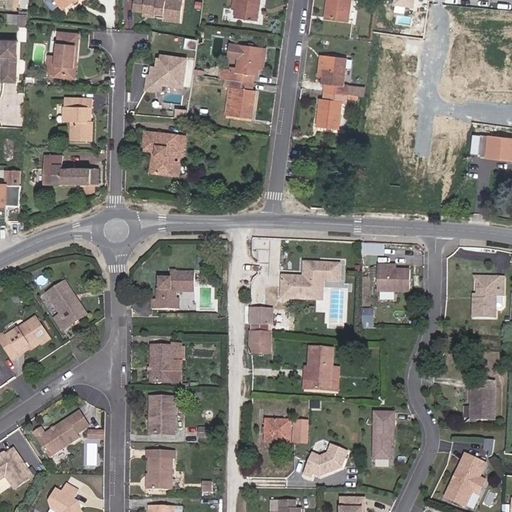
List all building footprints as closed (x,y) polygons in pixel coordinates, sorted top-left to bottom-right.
[(78,0),(79,0),(78,0),(56,0),(63,9),(74,1),(75,0),(78,0)] [(181,23),(183,0),(134,0),(133,11),(144,13),(165,15),(165,18),(164,21),(181,23)] [(258,21),(261,0),(238,0),(237,10),(236,18),(258,21)] [(349,23),(351,0),(327,0),(325,20),(349,23)] [(73,76),(76,52),(78,52),(80,35),(59,33),(57,57),(49,56),(47,73),(55,74),(73,76)] [(17,82),(18,42),(0,41),(0,64),(4,65),(4,82),(17,82)] [(259,76),(260,70),(265,70),(267,48),(230,44),(229,58),(238,60),(237,69),(236,73),(230,72),(222,71),(221,79),(226,79),(254,83),(255,75),(259,76)] [(76,79),(78,52),(76,52),(73,76),(55,74),(55,77),(76,79)] [(184,88),(187,59),(162,56),(162,60),(159,59),(158,68),(153,68),(152,77),(156,77),(156,84),(163,85),(184,88)] [(344,87),(348,58),(325,56),(322,84),(325,84),(324,92),(347,95),(348,87),(344,87)] [(162,88),(163,85),(156,84),(156,77),(152,77),(149,76),(147,91),(156,92),(162,88)] [(253,119),(257,91),(253,90),(254,83),(226,79),(225,87),(230,87),(226,116),(253,119)] [(365,97),(366,89),(348,87),(347,95),(358,96),(365,97)] [(339,130),(343,102),(346,103),(347,99),(347,95),(324,92),(323,100),(320,99),(317,127),(339,130)] [(491,111),(493,96),(486,95),(485,111),(491,111)] [(88,122),(89,98),(66,97),(66,107),(64,107),(64,122),(71,122),(71,141),(93,141),(94,122),(93,122),(88,122)] [(186,120),(187,111),(177,110),(176,119),(186,120)] [(184,156),(186,136),(146,132),(143,150),(153,152),(157,152),(154,173),(173,175),(176,155),(182,156),(184,156)] [(511,139),(481,136),(479,157),(511,160),(511,139)] [(179,176),(182,156),(176,155),(173,175),(179,176)] [(98,180),(99,169),(64,168),(64,156),(46,156),(45,184),(91,185),(91,180),(98,180)] [(0,205),(21,206),(22,186),(20,186),(21,172),(7,171),(6,185),(0,185),(0,205)] [(316,297),(317,288),(323,288),(323,281),(341,282),(341,263),(302,261),(302,276),(283,274),(282,299),(289,299),(316,300),(316,297)] [(410,293),(410,270),(387,270),(387,266),(378,265),(378,270),(371,270),(371,285),(378,285),(378,293),(410,293)] [(195,293),(195,273),(171,272),(171,276),(171,279),(161,279),(160,279),(160,290),(157,290),(157,300),(152,300),(152,310),(179,310),(180,300),(176,300),(177,293),(195,293)] [(497,281),(497,278),(474,277),(477,285),(485,280),(497,281)] [(504,297),(504,278),(497,278),(497,281),(485,280),(477,285),(477,296),(477,300),(474,300),(473,318),(497,319),(497,309),(501,309),(503,307),(503,297),(504,297)] [(84,314),(71,296),(74,294),(66,282),(47,295),(61,315),(55,319),(63,331),(78,321),(77,319),(84,314)] [(88,315),(74,294),(71,296),(84,314),(77,319),(78,321),(88,315)] [(264,325),(265,309),(251,309),(251,333),(269,334),(269,326),(264,325)] [(272,326),(273,310),(265,309),(264,325),(269,326),(272,326)] [(52,317),(48,311),(44,314),(48,321),(52,317)] [(49,336),(36,318),(18,330),(10,336),(7,337),(5,333),(0,336),(0,341),(11,358),(18,353),(30,346),(31,348),(40,342),(49,336)] [(18,330),(14,324),(6,330),(10,336),(18,330)] [(271,355),(271,334),(269,334),(251,333),(251,354),(271,355)] [(43,345),(51,340),(49,336),(40,342),(43,345)] [(182,362),(182,345),(173,344),(173,347),(152,347),(151,383),(173,383),(173,362),(182,362)] [(20,356),(31,348),(30,346),(18,353),(20,356)] [(332,391),(333,370),(334,350),(310,348),(309,370),(312,370),(311,390),(332,391)] [(182,383),(182,362),(173,362),(173,383),(182,383)] [(311,390),(312,370),(309,370),(306,369),(304,389),(311,390)] [(338,392),(340,370),(333,370),(332,391),(338,392)] [(495,421),(496,382),(480,382),(480,390),(471,390),(471,398),(473,400),(473,403),(471,405),(471,421),(495,421)] [(175,436),(176,398),(151,398),(150,435),(175,436)] [(79,435),(91,427),(81,411),(47,434),(43,428),(34,434),(50,458),(81,438),(79,435)] [(395,442),(395,413),(375,413),(374,460),(392,460),(392,446),(392,442),(395,442)] [(294,421),(269,420),(268,442),(293,444),(294,421)] [(308,444),(309,422),(294,422),(293,443),(308,444)] [(213,439),(213,430),(199,429),(199,438),(213,439)] [(493,451),(494,441),(485,440),(484,451),(493,451)] [(348,452),(330,445),(327,453),(321,456),(313,453),(304,475),(313,478),(314,475),(320,477),(343,468),(348,452)] [(60,461),(71,455),(67,448),(57,455),(60,461)] [(29,470),(15,450),(7,455),(4,459),(0,459),(0,481),(6,477),(15,490),(34,477),(33,476),(29,470)] [(172,491),(173,461),(175,461),(175,452),(149,451),(149,490),(172,491)] [(480,478),(487,464),(466,455),(457,474),(458,476),(456,480),(454,481),(445,498),(466,508),(473,493),(472,488),(475,480),(480,478)] [(478,496),(486,481),(480,478),(475,480),(472,488),(473,493),(478,496)] [(213,492),(213,483),(211,482),(211,486),(202,485),(202,492),(213,492)] [(81,511),(80,509),(77,510),(75,501),(75,500),(80,492),(67,484),(63,493),(57,490),(49,502),(52,510),(55,511),(81,511)] [(365,511),(366,499),(341,499),(340,511),(365,511)] [(280,511),(281,501),(270,501),(269,511),(280,511)] [(301,511),(302,509),(297,509),(297,501),(281,501),(280,511),(301,511)]
